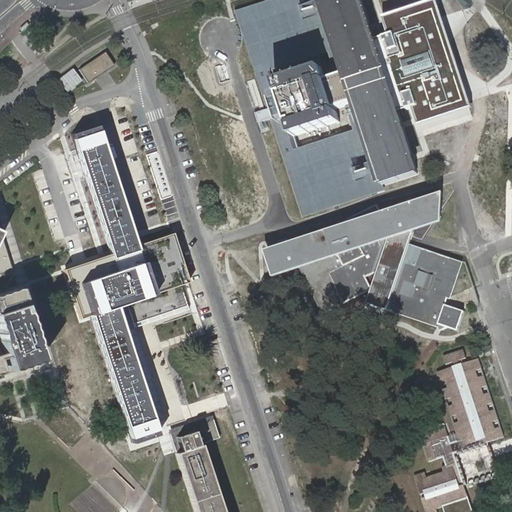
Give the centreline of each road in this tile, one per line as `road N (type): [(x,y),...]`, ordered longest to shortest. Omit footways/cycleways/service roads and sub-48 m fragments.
road 1 (residential): [(285,511),(147,86)]
road 2 (residential): [(0,167),(84,102),(147,86)]
